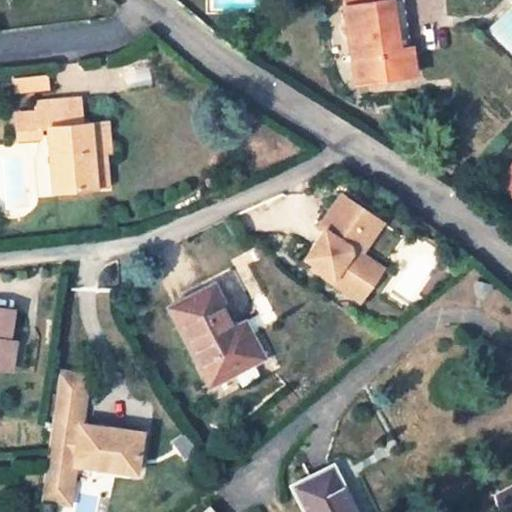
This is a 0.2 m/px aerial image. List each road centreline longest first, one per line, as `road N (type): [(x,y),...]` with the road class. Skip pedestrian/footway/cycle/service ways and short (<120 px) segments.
road 1 (residential): [(511,272),(440,207),(228,73),(144,3)]
road 2 (residential): [(144,3),(106,34),(0,49)]
